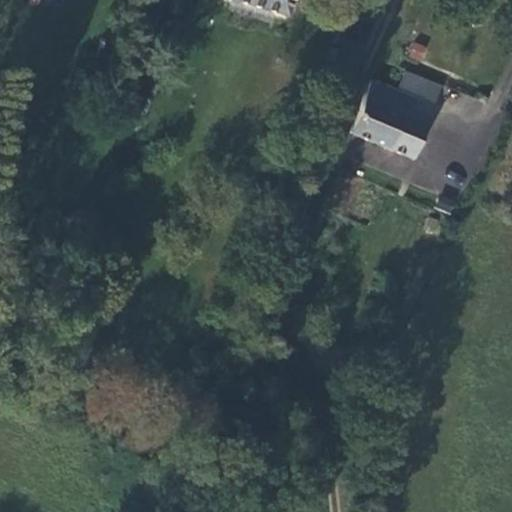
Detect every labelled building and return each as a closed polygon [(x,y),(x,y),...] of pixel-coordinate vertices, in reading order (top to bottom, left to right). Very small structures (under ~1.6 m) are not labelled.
[(333,27),(317,21),(313,33),(329,38),(333,27)] [(310,38),(308,50),(318,53),(320,42),(310,38)] [(411,40),(405,54),(420,61),(427,47),(411,40)] [(433,112),(372,84),(351,133),(400,154),(415,123),(427,128),(433,112)] [(415,160),(427,128),(415,123),(400,154),(415,160)]
